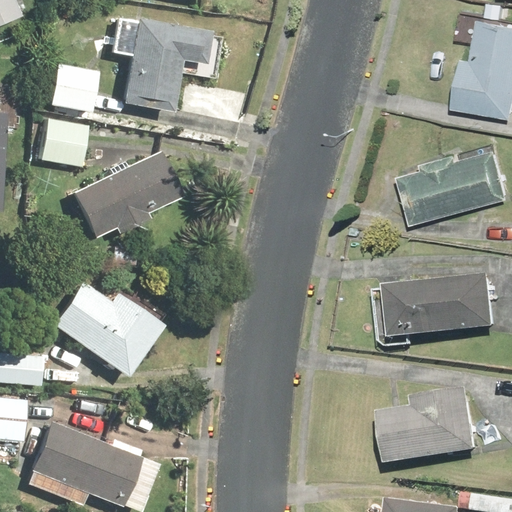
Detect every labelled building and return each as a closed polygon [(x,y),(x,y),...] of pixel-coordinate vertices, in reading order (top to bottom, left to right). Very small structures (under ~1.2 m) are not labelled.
[(10,0),(0,0),(0,22),(17,16),(10,0)] [(126,14),(112,104),(165,112),(172,66),(193,69),(200,26),(126,14)] [(458,52),(449,110),(510,119),(511,103),(511,22),(479,18),(473,55),(458,52)] [(51,64),(43,104),(85,112),(93,72),(51,64)] [(90,123),(37,115),(30,160),(83,168),(90,123)] [(488,138),(395,165),(413,227),(506,200),(488,138)] [(151,153),(59,195),(80,240),(172,198),(151,153)] [(488,267),(380,279),(386,339),(495,327),(488,267)] [(73,270),(36,322),(116,378),(153,325),(73,270)] [(0,384),(43,385),(44,352),(0,350),(0,384)] [(409,408),(376,413),(383,465),(477,452),(468,388),(408,396),(409,408)] [(0,396),(0,461),(16,463),(20,398),(0,396)] [(41,419),(19,471),(113,509),(135,457),(41,419)]
